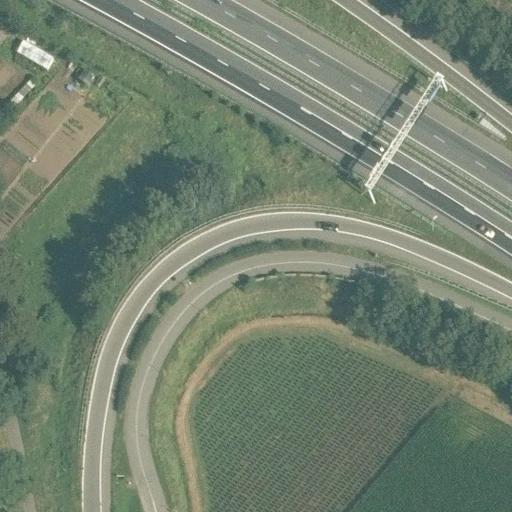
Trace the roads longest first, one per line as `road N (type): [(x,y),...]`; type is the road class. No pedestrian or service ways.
road 1 (motorway): [(94,511),(99,422),(122,335),(152,286),(193,255),(261,229),(331,227),(377,237),(511,294)]
road 2 (unclassified): [(155,511),(137,449),(140,390),(166,334),(216,283),(281,263),(342,265),(511,331)]
road 3 (motorway): [(97,0),(511,241)]
road 4 (motorway): [(511,183),(204,0)]
road 5 (motorway): [(511,123),(343,0)]
road 6 (unclassified): [(29,511),(0,374)]
